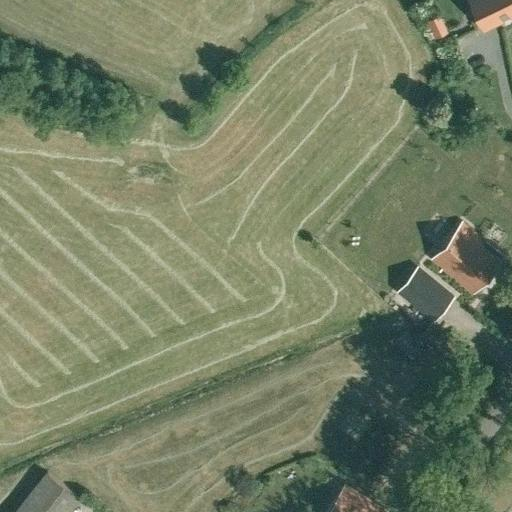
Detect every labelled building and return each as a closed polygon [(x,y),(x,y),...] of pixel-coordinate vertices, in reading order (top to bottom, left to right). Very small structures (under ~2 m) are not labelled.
[(511,0),(472,0),(484,24),(511,10),(511,0)] [(419,129),(375,182),(361,170),(317,223),(323,228),(311,243),(319,249),(291,284),(312,302),(309,305),(334,326),(466,167),(419,129)] [(474,292),(505,255),(463,221),(432,258),(474,292)] [(428,271),(407,298),(433,319),(454,292),(428,271)] [(406,330),(396,339),(411,355),(421,347),(406,330)] [(13,511),(67,511),(78,498),(43,472),(13,511)] [(344,511),(384,511),(387,508),(358,490),(344,511)]
